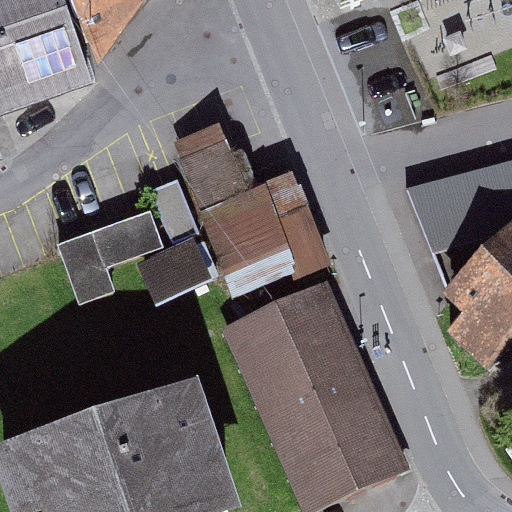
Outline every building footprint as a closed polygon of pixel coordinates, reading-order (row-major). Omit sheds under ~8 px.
[(0,0),(0,161),(2,161),(0,154),(0,131),(100,95),(62,0),(0,0)] [(216,6),(213,0),(81,0),(103,52),(216,6)] [(331,0),(352,50),(465,0),(331,0)] [(511,173),(409,203),(441,265),(502,243),(511,233),(511,173)] [(310,196),(283,206),(272,177),(206,202),(238,286),(330,250),(310,196)] [(178,258),(208,248),(192,197),(161,207),(178,258)] [(85,319),(119,306),(110,282),(168,260),(154,225),(62,259),(85,319)] [(495,379),(511,362),(511,246),(439,317),(495,379)] [(162,321),(230,296),(215,252),(146,277),(162,321)] [(236,342),(305,511),(327,511),(409,479),(336,301),(236,342)] [(52,511),(253,511),(211,392),(32,455),(52,511)]
